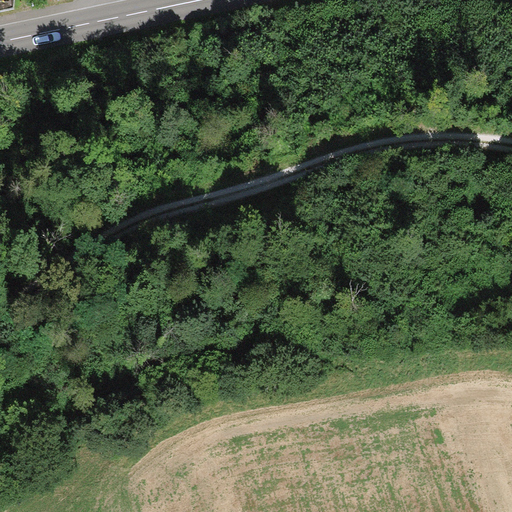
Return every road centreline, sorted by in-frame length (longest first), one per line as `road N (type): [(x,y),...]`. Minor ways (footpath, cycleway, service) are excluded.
road 1 (track): [(0,308),(33,281),(217,193),(405,145)]
road 2 (secondary): [(0,43),(201,0)]
